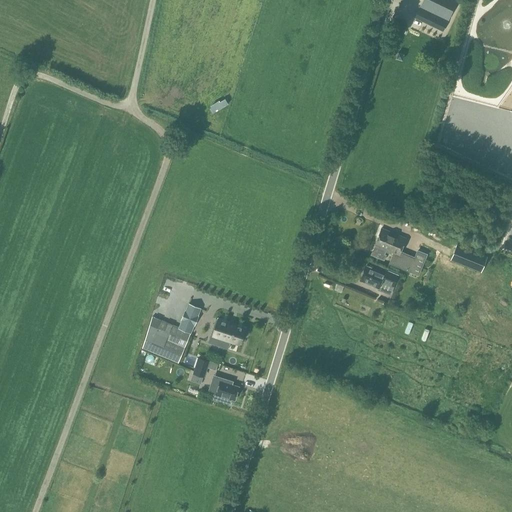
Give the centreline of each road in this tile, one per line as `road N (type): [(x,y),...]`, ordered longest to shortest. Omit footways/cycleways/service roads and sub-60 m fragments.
road 1 (track): [(152,0),(128,109),(159,125),(166,165),(35,511)]
road 2 (unclassified): [(230,511),(387,0)]
road 3 (track): [(0,135),(14,92),(32,75),(128,109)]
